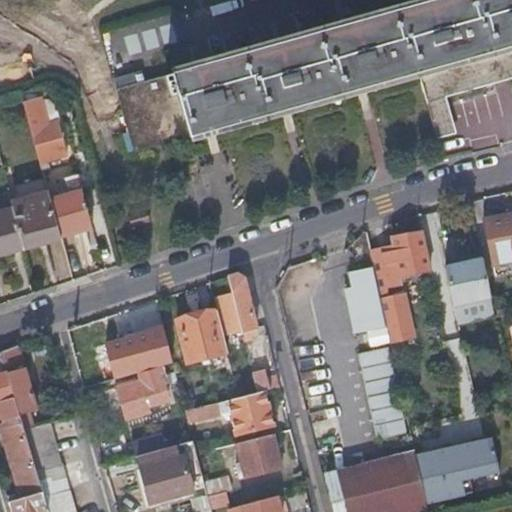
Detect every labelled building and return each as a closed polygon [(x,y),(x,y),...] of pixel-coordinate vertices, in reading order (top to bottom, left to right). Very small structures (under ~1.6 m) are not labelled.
[(187,134),(415,71),(417,76),(431,133),(448,128),(440,95),(511,75),(511,0),(425,0),(169,70),(113,86),(130,149),(187,134)] [(425,0),(405,0),(168,65),(169,70),(425,0)] [(417,76),(415,71),(187,134),(189,139),(417,76)] [(36,94),(19,99),(38,168),(44,166),(42,157),(62,151),(53,119),(43,122),(36,94)] [(66,192),(45,197),(54,230),(55,233),(88,224),(79,189),(79,188),(75,172),(74,173),(62,176),(66,192)] [(5,191),(7,198),(8,198),(43,189),(39,174),(10,182),(12,190),(5,191)] [(0,250),(19,245),(7,198),(5,191),(4,188),(0,189),(0,250)] [(7,198),(19,245),(35,241),(33,235),(54,230),(45,197),(43,189),(8,198),(7,198)] [(143,209),(125,214),(128,224),(146,219),(143,209)] [(511,259),(511,221),(510,213),(483,219),(494,264),(511,259)] [(35,241),(56,235),(55,233),(54,230),(33,235),(35,241)] [(391,243),(368,249),(374,276),(384,273),(387,287),(400,284),(399,277),(428,270),(419,230),(389,236),(391,243)] [(489,296),(480,257),(443,265),(452,305),(489,296)] [(371,267),(347,273),(351,288),(343,289),(353,334),(384,327),(371,267)] [(241,276),(234,273),(224,276),(229,293),(239,329),(254,325),(241,276)] [(392,292),(378,295),(384,319),(398,316),(392,292)] [(223,333),(239,329),(229,293),(214,297),(223,333)] [(185,363),(225,352),(214,308),(174,319),(185,363)] [(72,511),(52,438),(37,442),(28,410),(33,408),(15,345),(0,350),(0,353),(20,420),(40,490),(46,511),(72,511)] [(387,347),(357,354),(376,438),(407,431),(387,347)] [(20,420),(0,353),(0,418),(1,419),(3,425),(20,420)] [(275,375),(272,361),(265,363),(269,376),(275,375)] [(114,387),(123,417),(148,410),(146,403),(165,398),(156,366),(136,372),(138,379),(114,387)] [(263,390),(268,388),(263,369),(250,372),(255,392),(263,390)] [(272,425),(263,390),(255,392),(236,396),(226,399),(230,417),(234,434),(272,425)] [(215,402),(218,413),(225,418),(230,417),(226,399),(215,402)] [(215,402),(182,410),(185,421),(218,413),(215,402)] [(3,425),(22,496),(40,490),(20,420),(3,425)] [(132,456),(163,447),(159,432),(128,440),(132,456)] [(279,467),(271,433),(234,443),(243,476),(279,467)] [(146,503),(190,491),(187,481),(200,478),(190,440),(147,452),(150,463),(136,466),(146,503)] [(419,511),(427,510),(420,477),(415,455),(324,478),(331,511),(419,511)] [(427,510),(427,511),(445,511),(449,511),(440,472),(420,477),(427,510)] [(224,491),(228,490),(225,477),(201,482),(205,496),(224,491)] [(9,511),(44,511),(46,511),(40,490),(22,496),(6,500),(9,511)] [(239,511),(278,511),(274,496),(231,506),(231,511),(233,511),(239,510),(239,511)]
